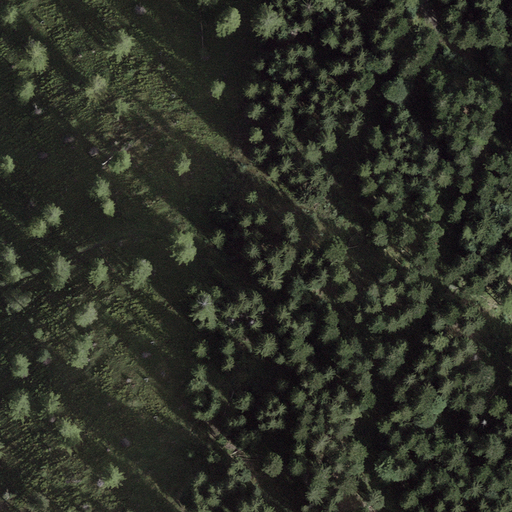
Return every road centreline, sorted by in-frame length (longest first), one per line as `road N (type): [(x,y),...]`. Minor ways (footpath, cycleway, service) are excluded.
road 1 (track): [(0,287),(137,232),(260,283),(313,354),(383,511)]
road 2 (track): [(511,138),(488,71),(447,42),(422,0)]
